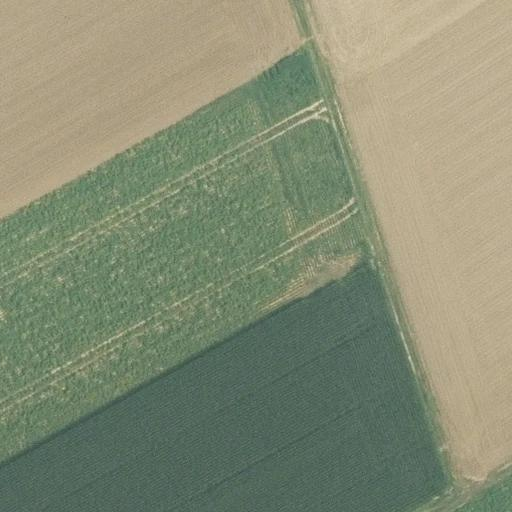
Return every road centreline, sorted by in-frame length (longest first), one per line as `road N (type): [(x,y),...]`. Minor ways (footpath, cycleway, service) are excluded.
road 1 (track): [(511,471),(462,502),(294,0)]
road 2 (track): [(0,253),(319,76)]
